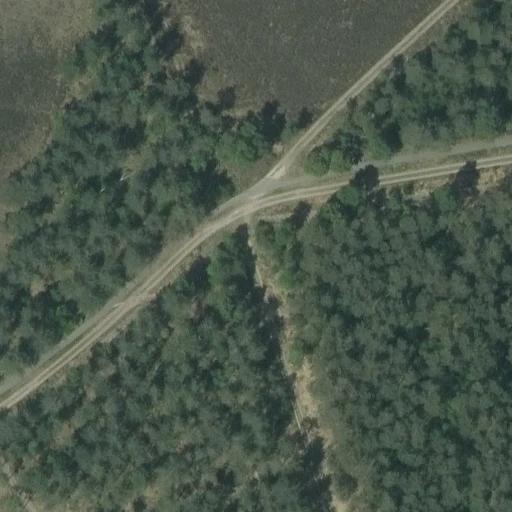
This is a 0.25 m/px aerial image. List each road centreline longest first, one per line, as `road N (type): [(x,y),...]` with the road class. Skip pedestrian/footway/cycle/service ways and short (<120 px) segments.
road 1 (unknown): [(511,184),(216,225),(210,246),(181,273),(57,386),(0,425)]
road 2 (track): [(327,511),(236,215)]
road 3 (track): [(0,407),(236,215)]
road 4 (track): [(236,215),(451,0)]
road 5 (track): [(236,215),(278,199),(511,160)]
